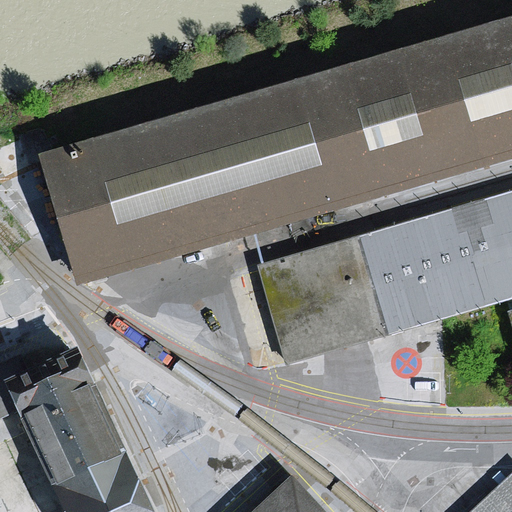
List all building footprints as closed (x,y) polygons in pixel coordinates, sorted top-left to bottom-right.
[(511,21),(47,158),(86,291),(511,166),(511,21)] [(511,200),(262,272),(291,370),(511,306),(511,200)] [(147,511),(81,361),(19,389),(75,511),(147,511)] [(511,511),(511,478),(477,511),(511,511)] [(323,511),(297,483),(265,511),(323,511)]
